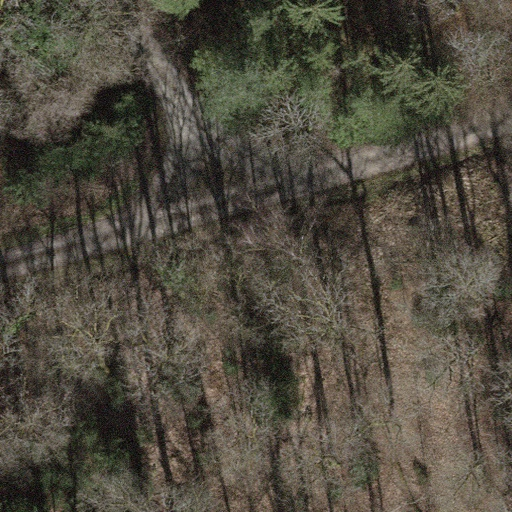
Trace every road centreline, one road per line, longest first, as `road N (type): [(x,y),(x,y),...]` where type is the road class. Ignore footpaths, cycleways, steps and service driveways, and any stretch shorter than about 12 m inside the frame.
road 1 (track): [(511,113),(149,232),(0,269)]
road 2 (track): [(149,232),(192,148),(179,84),(117,0)]
